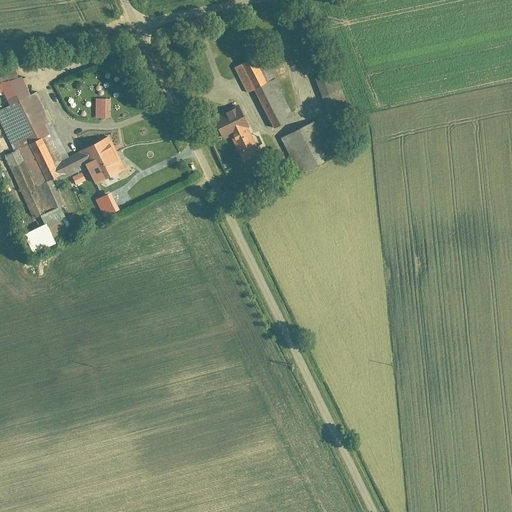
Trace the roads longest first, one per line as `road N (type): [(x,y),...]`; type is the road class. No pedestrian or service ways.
road 1 (unclassified): [(374,511),(136,26)]
road 2 (unclassified): [(136,26),(266,0)]
